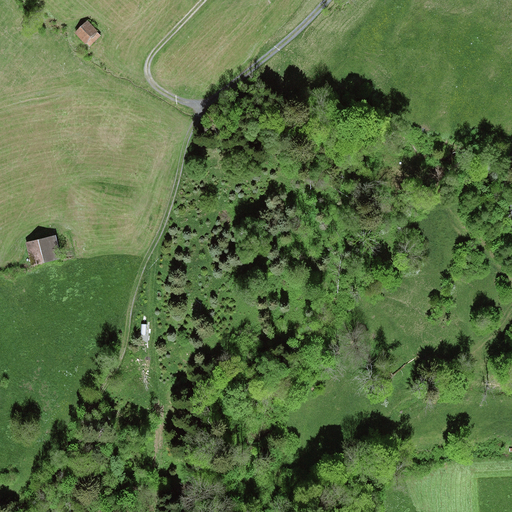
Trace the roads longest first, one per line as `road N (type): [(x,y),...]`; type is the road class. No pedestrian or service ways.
road 1 (track): [(330,0),(203,107),(145,265),(124,354),(64,469),(20,511)]
road 2 (track): [(203,107),(169,96),(149,71),(151,57),(203,0)]
